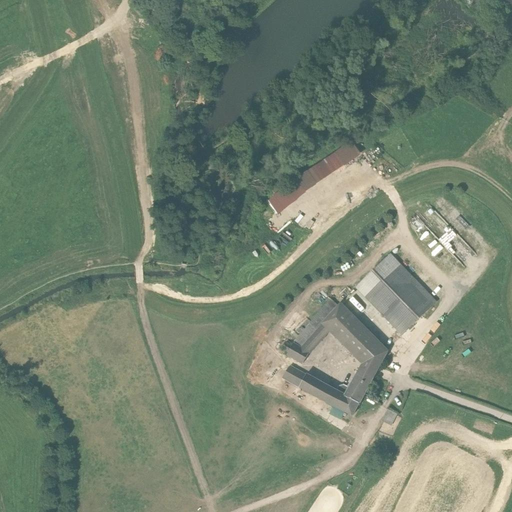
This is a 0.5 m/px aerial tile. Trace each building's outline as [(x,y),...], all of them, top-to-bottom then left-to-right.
[(269,201),(278,215),(306,192),(360,156),(351,142),(302,177),(269,201)] [(392,256),(356,291),(403,339),(438,305),(392,256)] [(389,353),(342,306),(322,327),(330,335),(362,366),(361,370),(377,378),(389,353)] [(330,335),(322,327),(319,328),(313,323),(294,344),(287,357),(305,366),(310,356),(330,335)] [(346,397),(292,366),(284,379),(354,419),(361,406),(346,397)] [(346,397),(361,406),(377,378),(361,370),(346,397)] [(382,423),(393,429),(399,417),(388,411),(382,423)]
